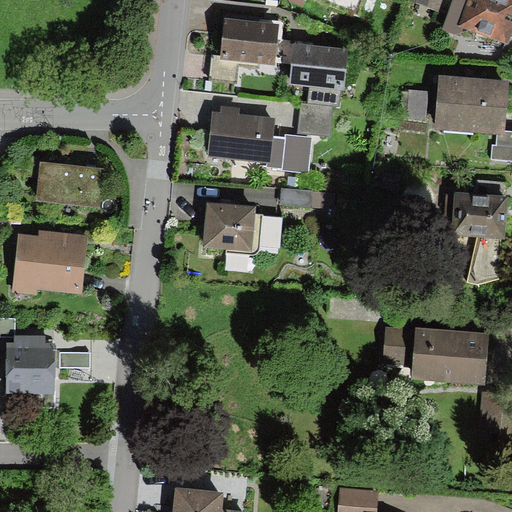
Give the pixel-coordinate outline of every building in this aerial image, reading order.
[(331,0),(355,8),(358,0),(331,0)] [(410,0),(438,11),(441,0),(410,0)] [(509,48),(511,39),(511,0),(469,0),(469,1),(467,0),(454,0),(442,33),(460,40),(463,31),(509,48)] [(279,23),(225,18),(221,55),(221,59),(258,63),(275,64),(279,23)] [(310,88),(309,102),(339,106),(341,90),(346,91),(350,48),(282,40),(280,64),(291,66),(289,85),(310,88)] [(221,59),(221,55),(212,54),(209,79),(235,82),(237,64),(258,67),(258,63),(221,59)] [(498,135),(505,136),(506,131),(509,82),(440,76),(435,131),(498,135)] [(426,122),(428,93),(407,92),(405,120),(426,122)] [(333,108),(302,104),(298,132),(329,135),(333,108)] [(221,113),(214,112),(210,158),(271,164),(270,168),(308,172),(312,138),(288,135),(286,138),(275,137),(274,133),(275,119),(240,116),(241,108),(222,106),(221,113)] [(505,136),(498,135),(497,145),(493,145),(492,159),(511,159),(511,131),(506,131),(505,136)] [(42,163),(24,161),(22,181),(36,182),(33,209),(97,215),(100,177),(41,171),(42,163)] [(308,196),(276,194),(275,211),(307,213),(308,196)] [(503,242),(506,202),(453,198),(450,238),(503,242)] [(250,261),(253,215),(204,212),(201,257),(250,261)] [(79,301),(85,239),(37,235),(37,242),(19,240),(14,294),(79,301)] [(44,333),(10,333),(10,398),(58,398),(58,368),(58,353),(58,345),(44,345),(44,333)] [(483,392),(486,343),(383,337),(381,368),(409,370),(408,388),(483,392)] [(89,368),(89,353),(58,353),(58,368),(89,368)] [(511,436),(511,400),(481,399),(479,435),(511,436)] [(225,491),(175,487),(173,511),(245,511),(223,509),(225,491)] [(376,511),(378,497),(340,494),(338,511),(376,511)]
